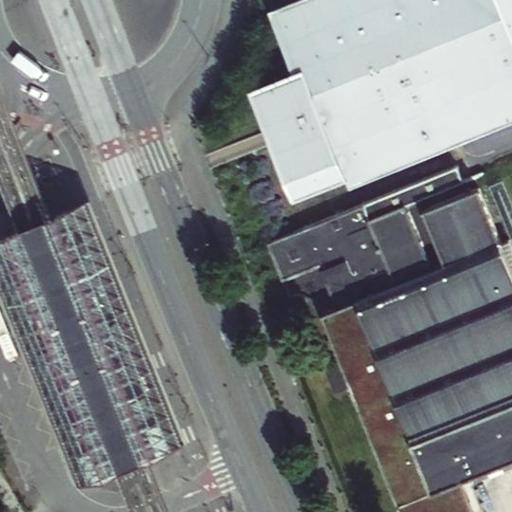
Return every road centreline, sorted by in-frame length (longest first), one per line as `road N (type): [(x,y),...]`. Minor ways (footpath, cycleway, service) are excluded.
road 1 (secondary): [(301,511),(132,90)]
road 2 (secondary): [(93,100),(260,511)]
